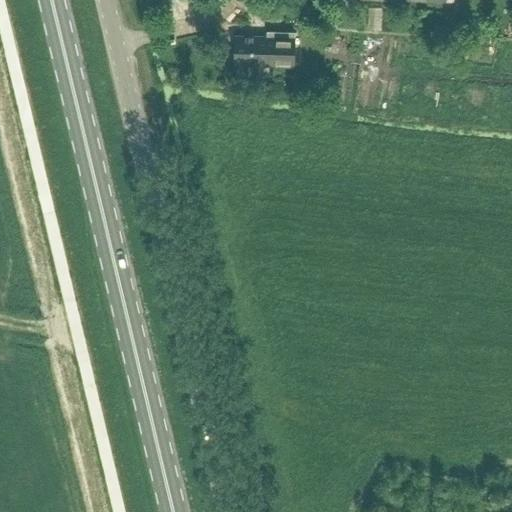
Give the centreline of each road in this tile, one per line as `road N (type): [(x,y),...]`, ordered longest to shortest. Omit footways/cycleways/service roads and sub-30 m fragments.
road 1 (unclassified): [(226,511),(104,0)]
road 2 (primary): [(171,511),(50,0)]
